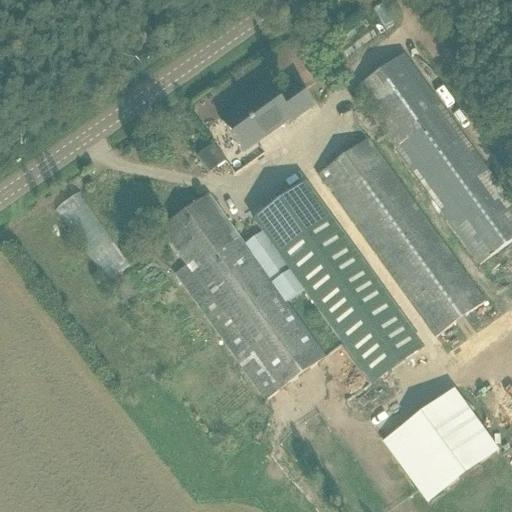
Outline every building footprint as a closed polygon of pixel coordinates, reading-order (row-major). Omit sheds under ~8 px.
[(353,91),(365,107),(478,265),(511,240),(511,208),(402,56),(353,91)] [(266,87),(247,101),(249,103),(221,124),(243,154),(289,120),(290,122),(311,107),(295,84),(275,99),(266,87)] [(317,176),(329,192),(434,339),(483,303),(367,141),(317,176)] [(199,143),(180,155),(192,173),(211,160),(199,143)] [(303,186),(253,222),(262,233),(303,290),(371,384),(420,348),(303,186)] [(43,206),(81,272),(105,259),(66,192),(43,206)] [(174,275),(186,291),(265,400),(323,358),(284,304),(303,290),(262,233),(243,246),(207,196),(159,231),(185,267),(174,275)] [(484,365),(481,378),(496,381),(498,368),(484,365)] [(486,396),(474,401),(480,416),(492,411),(486,396)] [(437,404),(382,442),(425,504),(481,467),(437,404)] [(289,447),(299,441),(290,426),(280,433),(289,447)]
